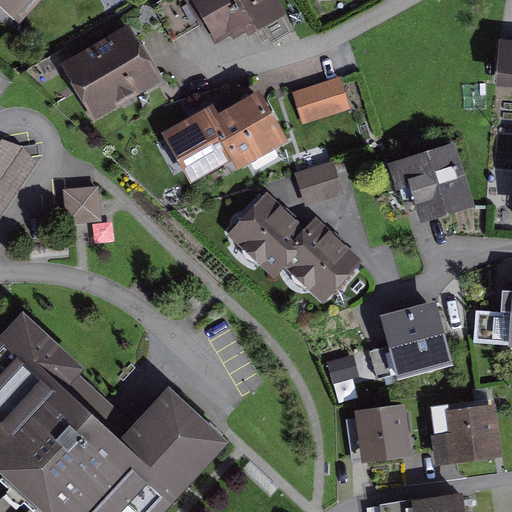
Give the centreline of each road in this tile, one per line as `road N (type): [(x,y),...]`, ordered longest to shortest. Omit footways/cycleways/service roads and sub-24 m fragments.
road 1 (unclassified): [(403,0),(293,53),(188,78)]
road 2 (residential): [(339,511),(397,494),(511,478)]
